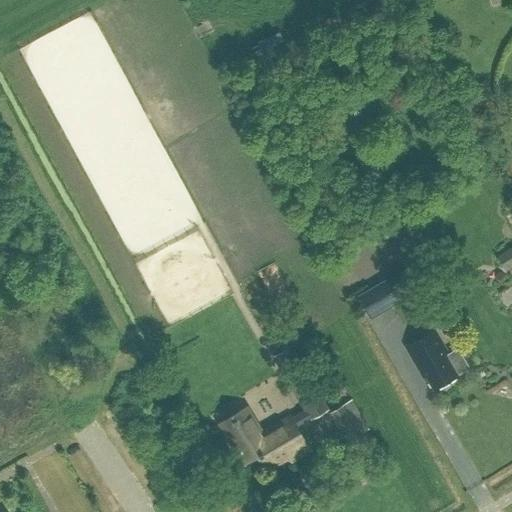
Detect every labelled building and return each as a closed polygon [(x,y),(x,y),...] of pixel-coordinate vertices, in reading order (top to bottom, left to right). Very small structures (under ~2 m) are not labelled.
[(511,247),(496,256),(505,272),(511,267),(511,247)] [(408,266),(379,283),(393,306),(422,289),(408,266)] [(426,375),(434,390),(457,376),(456,375),(468,368),(457,350),(445,357),(444,355),(447,353),(434,331),(406,348),(423,377),(426,375)] [(306,410),(293,418),(291,416),(263,433),(247,408),(228,419),(221,423),(220,423),(244,464),(258,456),(266,470),(308,445),(297,426),(310,418),(310,419),(328,409),(292,345),(275,355),(306,410)] [(329,405),(342,437),(365,428),(351,396),(329,405)]
